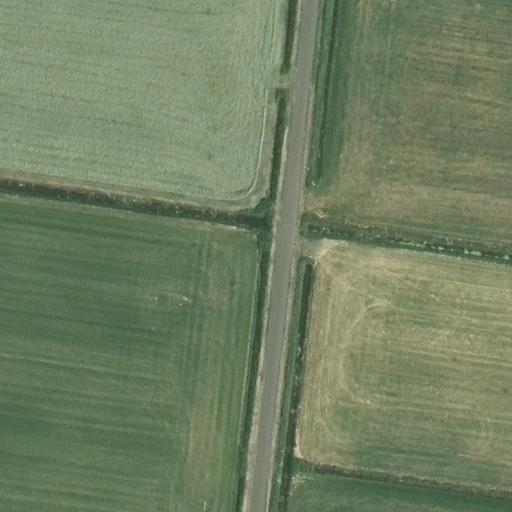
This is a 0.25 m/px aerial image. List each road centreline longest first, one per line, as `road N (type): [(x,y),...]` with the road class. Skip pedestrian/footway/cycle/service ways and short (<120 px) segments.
road 1 (unclassified): [(285,238),(256,511)]
road 2 (unclassified): [(285,238),(310,0)]
